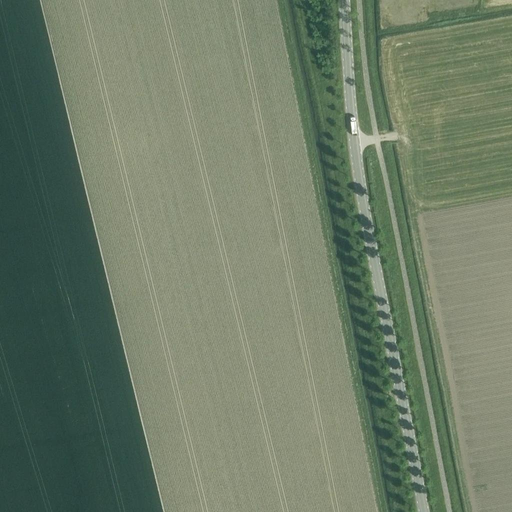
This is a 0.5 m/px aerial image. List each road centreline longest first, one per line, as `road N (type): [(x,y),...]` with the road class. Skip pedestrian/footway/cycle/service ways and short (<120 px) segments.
road 1 (track): [(298,0),(404,511)]
road 2 (track): [(280,0),(379,511)]
road 3 (tertiary): [(423,511),(361,198),(344,0)]
